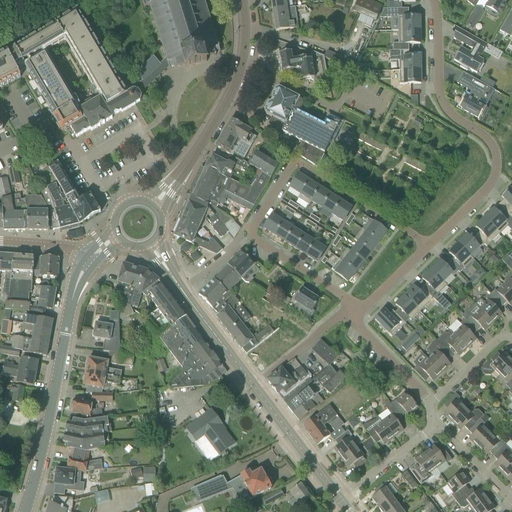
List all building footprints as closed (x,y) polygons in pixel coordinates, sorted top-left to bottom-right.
[(141,0),(144,7),(149,5),(166,59),(160,64),(153,57),(135,73),(142,81),(133,90),(139,94),(168,67),(169,67),(174,66),(174,68),(184,65),(185,68),(206,62),(205,58),(215,55),(215,53),(220,52),(203,0),(141,0)] [(270,0),(272,12),(287,9),(285,0),(270,0)] [(367,0),(357,0),(353,11),(361,14),(373,20),(376,21),(380,12),(382,6),(367,0)] [(489,0),(485,7),(499,15),(505,5),(504,4),(506,0),(489,0)] [(476,7),(470,18),(477,22),(483,11),(476,7)] [(0,130),(2,130),(0,124),(0,88),(20,78),(17,72),(25,67),(54,116),(53,117),(62,132),(70,127),(76,138),(77,137),(90,129),(91,131),(92,131),(92,130),(99,126),(99,127),(100,126),(103,124),(104,124),(104,123),(111,119),(112,119),(111,117),(121,111),(122,113),(135,105),(135,104),(140,101),(141,97),(139,94),(133,90),(126,94),(97,44),(92,36),(77,9),(35,33),(36,35),(14,48),(17,53),(9,57),(7,52),(0,55),(0,130)] [(296,16),(288,17),(287,9),(272,12),(275,25),(279,25),(280,31),(298,28),(296,16)] [(420,30),(419,17),(408,17),(408,9),(384,9),(380,18),(398,18),(398,31),(420,30)] [(500,31),(506,35),(510,28),(511,29),(511,12),(510,12),(500,31)] [(420,44),(420,31),(420,30),(398,31),(398,44),(392,44),(393,51),(399,51),(408,51),(408,44),(420,44)] [(467,42),(466,46),(472,50),(470,54),(461,49),(461,48),(453,61),(454,61),(461,65),(460,67),(466,71),(467,68),(476,73),(476,74),(477,74),(478,71),(480,72),(484,65),(482,64),(484,61),(479,59),(487,45),(467,34),(463,40),(467,42)] [(294,79),(295,78),(299,80),(303,79),(303,81),(313,79),(314,83),(327,81),(323,56),(312,52),(310,57),(293,60),(291,52),(290,52),(289,52),(289,51),(288,51),(287,50),(286,50),(285,50),(284,50),(283,51),(282,52),(281,52),(281,53),(281,54),(279,54),(283,72),(286,72),(286,74),(290,76),(290,77),(294,79)] [(399,51),(399,71),(421,70),(420,70),(420,57),(409,57),(408,51),(399,51)] [(421,71),(421,70),(399,71),(399,84),(421,84),(420,71),(421,71)] [(486,108),(477,103),(482,94),(489,98),(494,90),(492,89),(488,86),(462,72),(465,74),(463,78),(469,81),(467,85),(472,88),(468,95),(466,94),(465,94),(458,106),(459,107),(459,106),(461,107),(460,109),(461,109),(477,118),(478,118),(479,115),(482,116),(486,108)] [(268,105),(265,111),(265,114),(272,117),(268,125),(277,130),(301,142),(324,154),(338,127),(325,121),(323,125),(297,111),(301,110),(303,106),(302,102),(298,100),(298,99),(293,96),(278,89),(275,90),(272,96),(273,100),(271,103),(268,105)] [(415,118),(413,123),(419,127),(421,122),(415,118)] [(243,127),(244,127),(231,119),(223,133),(249,148),(251,145),(246,141),(251,132),(243,127)] [(249,148),(223,133),(215,147),(232,156),(233,153),(243,159),(249,148)] [(293,145),(290,150),(292,151),(305,160),(314,166),(317,167),(324,154),(301,142),(298,148),(293,145)] [(249,165),(262,173),(271,178),(279,164),(258,151),(249,165)] [(234,165),(219,157),(218,159),(212,156),(210,161),(209,160),(205,167),(230,179),(232,175),(231,172),(234,165)] [(63,195),(69,206),(80,201),(58,163),(48,168),(63,195)] [(59,229),(79,224),(69,206),(63,195),(48,168),(46,164),(39,168),(44,177),(50,188),(47,189),(40,191),(50,209),(53,230),(59,229)] [(224,191),(253,206),(270,178),(262,173),(258,179),(257,179),(250,189),(244,187),(230,179),(205,167),(192,197),(208,206),(207,207),(227,233),(228,232),(226,228),(224,226),(231,220),(225,216),(218,209),(216,209),(224,191)] [(8,170),(10,180),(11,186),(19,184),(16,168),(8,170)] [(297,199),(309,181),(308,181),(298,174),(289,187),(300,194),(297,199)] [(250,175),(244,187),(250,189),(257,179),(250,175)] [(25,230),(27,230),(25,199),(21,200),(20,194),(13,195),(15,205),(13,206),(12,201),(8,188),(6,178),(0,179),(0,197),(1,200),(2,207),(3,230),(3,231),(25,230)] [(309,181),(297,199),(298,199),(308,205),(308,206),(319,187),(319,188),(309,181)] [(321,208),(330,194),(329,194),(320,188),(319,187),(308,206),(311,201),(321,207),(321,208)] [(503,210),(511,219),(511,189),(510,188),(511,188),(510,187),(501,196),(501,197),(501,196),(509,204),(503,210)] [(330,194),(321,208),(322,208),(332,214),(331,215),(332,215),(341,201),(340,201),(330,195),(330,194)] [(79,224),(100,212),(94,201),(94,202),(90,195),(80,201),(69,206),(79,224)] [(25,199),(27,230),(48,231),(48,221),(48,210),(46,210),(46,206),(41,197),(27,196),(25,199)] [(220,238),(227,233),(207,207),(208,206),(192,197),(181,220),(198,227),(204,215),(205,215),(205,217),(211,224),(210,225),(220,238)] [(341,201),(332,215),(343,221),(351,208),(341,202),(341,201)] [(484,218),(499,233),(508,225),(511,227),(511,226),(511,219),(503,210),(501,209),(497,213),(494,210),(494,209),(484,218)] [(274,235),(274,236),(283,222),(282,222),(272,215),(263,228),(274,235)] [(499,233),(484,218),(475,227),(475,228),(476,227),(480,231),(475,235),(484,244),(486,246),(499,233)] [(193,237),(198,227),(181,220),(174,236),(217,255),(222,250),(212,239),(208,244),(193,237)] [(283,222),(274,236),(275,236),(284,242),(293,228),(293,229),(283,222)] [(361,229),(378,242),(379,242),(378,242),(386,232),(374,222),(366,232),(361,229)] [(295,249),(304,235),(303,235),(293,229),(294,229),(293,228),(284,242),(285,243),(285,242),(295,248),(295,249)] [(378,242),(361,229),(361,230),(354,239),(371,252),(378,242),(378,243),(378,242)] [(304,235),(295,249),(296,249),(305,255),(305,256),(306,256),(314,242),(304,236),(304,235)] [(479,248),(484,244),(475,235),(471,239),(467,236),(468,235),(467,235),(458,244),(469,256),(470,255),(473,259),(482,251),(479,248)] [(346,249),(363,262),(363,261),(370,252),(371,253),(371,252),(354,239),(353,240),(358,243),(351,252),(346,249)] [(315,242),(314,242),(306,256),(317,262),(325,249),(315,243),(315,242)] [(469,256),(458,244),(448,253),(449,254),(449,253),(454,258),(450,262),(458,271),(460,272),(464,268),(473,259),(470,255),(469,256)] [(363,262),(346,249),(346,250),(339,259),(338,259),(356,272),(355,271),(363,262)] [(254,265),(241,252),(232,261),(231,261),(230,263),(229,264),(228,265),(241,278),(254,265)] [(13,255),(2,255),(0,269),(0,272),(5,273),(4,293),(9,293),(13,255)] [(29,314),(29,313),(31,305),(29,304),(29,302),(29,293),(31,293),(32,287),(33,277),(34,257),(13,255),(9,293),(9,303),(5,303),(5,311),(5,312),(29,314)] [(59,258),(34,257),(33,277),(57,278),(59,258)] [(356,272),(338,259),(343,263),(335,273),(347,282),(355,272),(356,272)] [(443,282),(443,281),(452,273),(454,275),(458,271),(450,262),(445,266),(441,262),(441,261),(431,270),(443,282)] [(117,282),(121,293),(124,299),(126,305),(129,306),(134,291),(135,288),(142,280),(144,271),(122,265),(117,282)] [(231,289),(241,279),(241,278),(228,265),(217,276),(198,295),(219,315),(216,317),(217,318),(239,346),(239,347),(246,355),(246,354),(253,349),(273,332),(269,326),(257,336),(256,334),(252,337),(242,325),(251,318),(241,306),(235,311),(233,309),(234,306),(238,302),(232,295),(228,291),(231,289)] [(422,287),(433,298),(447,285),(443,281),(443,282),(431,270),(422,279),(422,280),(423,279),(426,283),(422,287)] [(134,291),(129,306),(130,306),(137,308),(142,293),(146,297),(148,295),(161,285),(157,281),(158,281),(147,272),(144,271),(142,280),(135,288),(134,291)] [(474,277),(469,283),(472,286),(473,287),(478,282),(474,277)] [(472,286),(469,283),(468,282),(463,286),(468,291),(472,286)] [(255,286),(246,283),(243,289),(253,292),(255,286)] [(510,306),(511,304),(511,290),(505,283),(497,291),(496,290),(491,294),(502,306),(506,302),(510,306)] [(186,317),(175,302),(162,284),(161,285),(148,295),(160,313),(171,328),(186,317)] [(268,289),(266,292),(271,296),(276,289),(273,287),(270,291),(268,289)] [(433,298),(422,287),(418,291),(414,288),(414,287),(405,296),(420,311),(433,298)] [(40,297),(39,307),(36,306),(36,303),(29,302),(29,304),(31,305),(29,313),(37,314),(44,315),(45,308),(52,310),(55,291),(37,288),(36,296),(40,297)] [(312,311),(319,301),(313,297),(314,297),(311,295),(307,292),(307,293),(301,289),(294,301),(297,303),(293,309),(310,319),(314,312),(312,311)] [(283,313),(287,306),(271,296),(266,292),(261,299),(266,302),(283,313)] [(126,305),(124,299),(121,293),(115,296),(119,308),(119,320),(133,314),(130,306),(129,306),(126,305)] [(480,309),(493,323),(501,315),(498,311),(502,306),(491,294),(486,299),(488,300),(485,304),(481,300),(479,300),(475,304),(480,309)] [(420,311),(405,296),(395,305),(396,306),(396,305),(411,320),(420,311)] [(484,331),(493,323),(480,309),(475,304),(473,305),(472,305),(464,313),(462,316),(465,319),(477,331),(481,327),(484,331)] [(442,307),(437,312),(442,317),(447,312),(445,310),(442,307)] [(103,351),(111,352),(120,353),(120,343),(118,310),(111,310),(111,312),(109,312),(109,324),(106,323),(105,325),(95,323),(94,332),(93,332),(92,336),(93,336),(93,338),(105,341),(103,351)] [(397,331),(405,324),(394,312),(389,316),(384,310),(383,311),(384,311),(375,319),(381,326),(379,327),(384,332),(386,331),(392,337),(397,331)] [(53,320),(36,317),(24,315),(23,324),(43,327),(42,330),(51,331),(53,320)] [(171,328),(159,337),(169,351),(186,338),(185,337),(195,329),(186,317),(171,328)] [(472,336),(477,331),(465,319),(460,324),(462,326),(454,334),(467,348),(476,340),(472,336)] [(43,327),(23,324),(22,330),(33,332),(32,340),(49,342),(51,331),(42,330),(43,327)] [(169,351),(177,361),(191,350),(203,341),(195,329),(185,337),(186,338),(169,351)] [(439,344),(451,356),(455,353),(459,356),(467,348),(454,334),(450,331),(448,333),(445,333),(436,341),(439,344)] [(416,342),(419,338),(415,333),(409,340),(413,344),(416,342)] [(46,357),(49,342),(32,340),(14,336),(12,348),(0,346),(0,354),(19,358),(20,350),(22,351),(22,352),(46,357)] [(329,367),(337,358),(338,357),(320,340),(311,350),(329,367)] [(168,386),(169,387),(170,389),(216,385),(226,384),(221,377),(222,376),(217,369),(222,366),(203,341),(191,350),(177,361),(183,370),(168,386)] [(446,361),(451,356),(439,344),(436,341),(435,341),(429,347),(429,351),(432,355),(428,359),(442,373),(450,365),(446,361)] [(120,353),(111,352),(109,363),(120,366),(132,367),(133,357),(121,356),(121,353),(120,353)] [(499,376),(511,363),(511,360),(505,353),(501,357),(497,353),(479,369),(485,375),(490,375),(494,371),(499,376)] [(4,362),(4,363),(0,363),(0,364),(0,367),(3,368),(35,373),(38,361),(21,358),(19,367),(13,366),(14,364),(4,362)] [(433,382),(442,373),(428,359),(420,367),(418,365),(413,370),(425,382),(429,378),(433,382)] [(107,363),(99,361),(89,360),(89,361),(88,361),(87,361),(87,362),(86,363),(86,364),(86,365),(86,366),(87,367),(86,372),(121,379),(122,372),(106,369),(107,363)] [(163,360),(156,362),(160,374),(167,371),(163,360)] [(511,363),(499,376),(508,384),(506,386),(510,390),(511,388),(511,363)] [(33,386),(35,373),(3,368),(0,367),(0,375),(17,379),(17,383),(33,386)] [(314,384),(312,381),(301,367),(291,375),(291,378),(289,379),(281,369),(267,380),(268,381),(268,383),(270,385),(271,385),(272,386),(271,387),(277,394),(278,393),(288,406),(314,384)] [(325,370),(312,381),(314,384),(288,406),(287,406),(293,414),(317,395),(317,394),(324,389),(323,388),(336,374),(330,367),(325,370)] [(336,374),(323,388),(324,389),(331,395),(346,379),(340,371),(336,374)] [(384,380),(390,375),(386,371),(380,376),(384,380)] [(119,386),(121,379),(86,372),(86,377),(85,377),(84,378),(83,379),(83,380),(83,381),(83,382),(83,383),(84,383),(84,384),(84,385),(88,386),(88,387),(89,387),(88,393),(86,393),(86,394),(92,394),(102,394),(104,383),(119,386)] [(390,375),(384,380),(388,385),(394,379),(390,375)] [(13,393),(12,401),(22,402),(24,387),(12,385),(11,392),(13,393)] [(404,393),(397,400),(396,401),(395,400),(391,404),(401,417),(406,413),(409,416),(418,408),(404,393)] [(443,414),(452,422),(466,408),(458,400),(460,399),(455,393),(443,405),(447,410),(443,414)] [(92,394),(92,402),(96,402),(112,402),(112,394),(102,394),(92,394)] [(320,399),(317,395),(293,414),(299,421),(324,401),(321,398),(320,399)] [(92,403),(83,401),(73,400),(73,401),(72,401),(71,407),(72,407),(72,413),(77,414),(82,414),(82,417),(88,419),(102,418),(101,410),(90,411),(92,403)] [(396,421),(401,417),(391,404),(385,407),(391,415),(382,422),(394,438),(403,431),(396,421)] [(310,420),(302,426),(317,446),(330,436),(326,431),(323,426),(334,418),(337,416),(332,410),(329,406),(310,420)] [(468,431),(480,419),(484,416),(478,410),(474,410),(471,413),(466,408),(452,422),(460,431),(464,427),(468,431)] [(202,417),(193,423),(203,436),(194,443),(209,463),(218,457),(225,454),(224,451),(225,450),(233,444),(233,443),(233,444),(223,431),(224,431),(224,430),(222,431),(218,426),(220,424),(210,410),(210,411),(203,417),(203,416),(202,417)] [(348,421),(351,426),(357,423),(354,417),(348,421)] [(107,418),(84,421),(73,419),(72,424),(67,423),(65,431),(67,431),(66,433),(83,436),(103,434),(102,428),(109,427),(107,418)] [(338,418),(329,425),(331,428),(335,432),(344,426),(338,418)] [(363,428),(370,436),(376,444),(380,441),(384,445),(394,438),(382,422),(379,419),(367,424),(362,426),(363,428)] [(468,439),(477,448),(491,434),(484,426),(485,424),(480,419),(468,431),(472,435),(468,439)] [(333,449),(341,459),(356,447),(350,438),(351,436),(347,431),(334,441),(338,446),(333,449)] [(105,448),(103,434),(83,436),(66,433),(66,435),(65,434),(63,443),(68,443),(67,448),(71,449),(71,450),(86,453),(105,448)] [(493,457),(505,445),(501,441),(500,442),(491,434),(477,448),(485,456),(489,453),(493,457)] [(155,449),(155,462),(160,461),(160,452),(159,450),(166,444),(159,435),(154,440),(155,449)] [(511,451),(505,445),(493,457),(498,461),(494,465),(502,473),(511,463),(511,451)] [(433,446),(424,453),(435,469),(444,462),(446,464),(452,460),(441,447),(437,450),(433,446)] [(356,447),(341,459),(348,468),(352,465),(356,470),(366,462),(362,457),(364,456),(356,447)] [(67,468),(67,471),(75,471),(75,470),(85,473),(86,471),(102,469),(101,461),(87,463),(87,460),(85,459),(86,453),(71,450),(68,462),(67,463),(67,466),(67,468)] [(409,469),(421,485),(432,477),(429,473),(435,469),(424,453),(414,460),(415,465),(409,469)] [(511,463),(502,473),(510,482),(511,480),(511,463)] [(130,478),(140,478),(140,467),(129,468),(130,478)] [(75,471),(67,471),(56,470),(56,472),(54,472),(54,476),(55,477),(53,495),(64,496),(65,490),(83,492),(83,484),(73,483),(75,471)] [(220,477),(193,489),(197,497),(198,500),(202,498),(230,488),(233,486),(238,495),(242,493),(245,491),(247,490),(252,498),(252,499),(262,494),(271,489),(270,487),(271,486),(272,483),(270,480),(268,479),(266,480),(261,470),(255,473),(251,476),(249,472),(240,477),(227,484),(225,485),(221,478),(221,477),(220,477)] [(408,484),(413,480),(406,471),(401,475),(408,484)] [(451,496),(455,501),(469,491),(465,486),(470,483),(462,473),(446,485),(453,494),(451,496)] [(416,485),(413,480),(408,484),(411,488),(416,485)] [(294,498),(289,502),(288,502),(295,510),(313,496),(302,482),(290,492),(294,498)] [(371,499),(377,507),(391,496),(385,488),(371,499)] [(467,506),(471,511),(488,499),(481,489),(475,493),(471,489),(469,491),(455,501),(459,506),(460,508),(464,508),(467,506)] [(272,495),(262,500),(265,506),(284,496),(280,490),(272,495)] [(93,492),(95,503),(107,501),(106,491),(93,492)] [(377,507),(380,511),(388,511),(398,505),(391,496),(377,507)] [(70,511),(72,499),(63,498),(53,497),(52,505),(50,504),(47,511),(70,511)] [(490,511),(491,511),(495,508),(488,499),(471,511),(490,511)]
